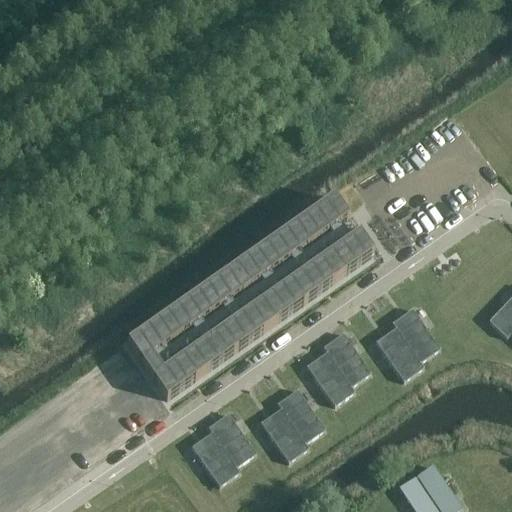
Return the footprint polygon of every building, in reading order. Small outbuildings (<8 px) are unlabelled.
[(372,257),(334,202),(128,347),(166,402),(372,257)] [(510,337),(511,335),(511,299),(489,325),(506,341),(510,337)] [(440,352),(412,313),(392,327),(395,332),(420,366),(440,352)] [(420,366),(395,332),(376,346),(404,385),(423,371),(420,366)] [(371,377),(343,338),(323,352),(326,356),(351,391),(371,377)] [(351,391),(326,356),(306,370),(335,409),(354,395),(351,391)] [(326,433),(297,394),(278,409),(281,413),(306,448),(326,433)] [(306,448),(281,413),(261,427),(289,466),(309,452),(306,448)] [(255,457),(227,418),(207,432),(211,437),(236,471),(255,457)] [(236,471),(211,437),(191,451),(219,490),(239,476),(236,471)] [(415,481),(436,511),(461,511),(432,469),(415,481)] [(399,492),(412,511),(436,511),(415,481),(399,492)]
